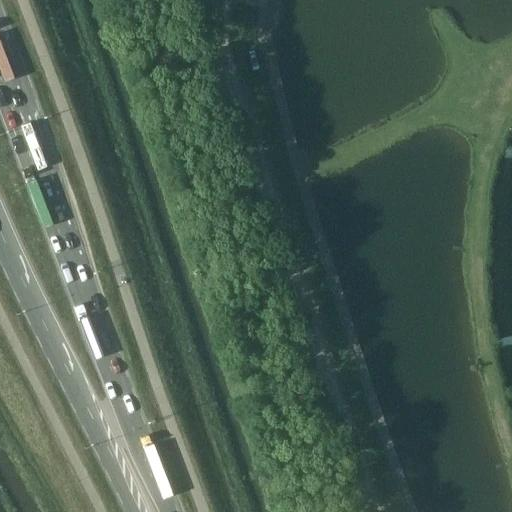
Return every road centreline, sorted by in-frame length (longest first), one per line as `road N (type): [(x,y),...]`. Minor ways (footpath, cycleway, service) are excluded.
road 1 (primary): [(171,511),(0,79)]
road 2 (primary): [(0,233),(135,511)]
